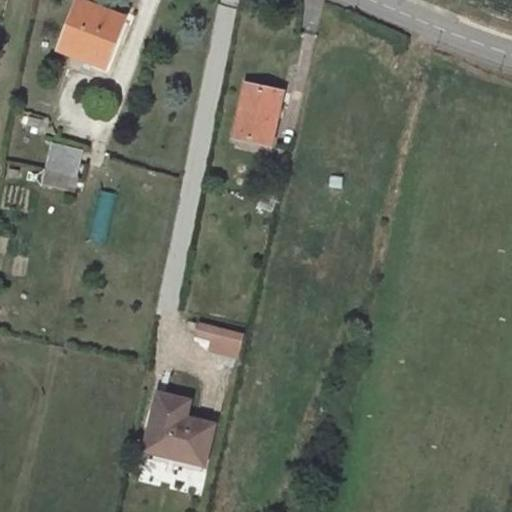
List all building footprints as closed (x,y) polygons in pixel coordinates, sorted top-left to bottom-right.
[(124,19),(79,1),(60,49),(105,67),(124,19)] [(283,93),(246,84),(234,137),(271,146),(283,93)] [(82,151),(53,144),(46,170),(76,178),(82,151)] [(241,336),(199,325),(197,336),(214,340),(211,352),(235,358),(241,336)] [(158,394),(155,411),(186,418),(189,402),(158,394)] [(178,455),(177,459),(204,465),(214,425),(186,418),(155,411),(145,447),(178,455)]
